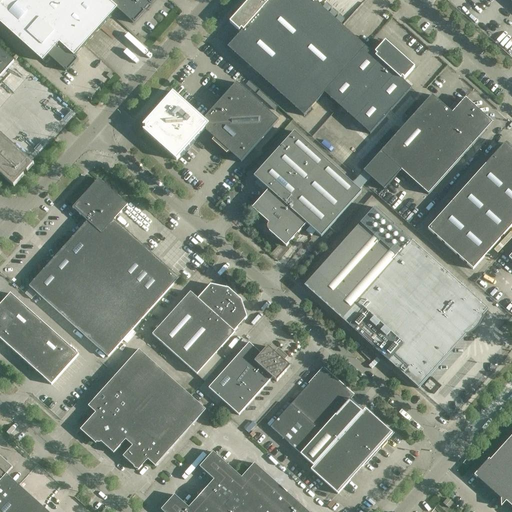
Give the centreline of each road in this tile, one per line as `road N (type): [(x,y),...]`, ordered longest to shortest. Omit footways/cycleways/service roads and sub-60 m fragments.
road 1 (unclassified): [(453,453),(92,130)]
road 2 (unclassified): [(317,511),(224,428),(149,511)]
road 3 (unclassified): [(92,130),(210,0)]
road 4 (unclassified): [(123,511),(0,402)]
road 5 (unclassified): [(511,88),(412,0)]
